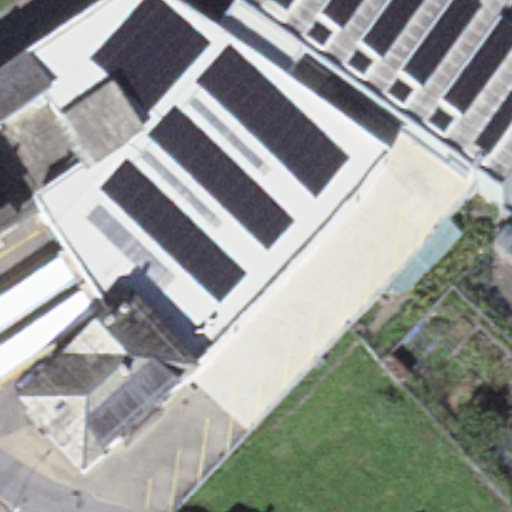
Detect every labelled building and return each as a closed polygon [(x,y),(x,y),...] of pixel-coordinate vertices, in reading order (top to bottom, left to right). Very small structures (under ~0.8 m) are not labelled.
[(135,291),(197,360),(392,150),(314,97),(217,31),(171,0),(103,0),(31,46),(58,85),(47,93),(65,112),(57,119),(83,162),(37,194),(110,315),(135,291)] [(508,188),(511,182),(511,0),(239,0),(217,31),(314,97),(336,65),(508,188)] [(31,46),(0,66),(0,124),(47,93),(58,85),(31,46)] [(0,238),(29,222),(0,181),(0,238)] [(20,396),(89,471),(204,367),(197,360),(135,291),(110,315),(20,396)]
